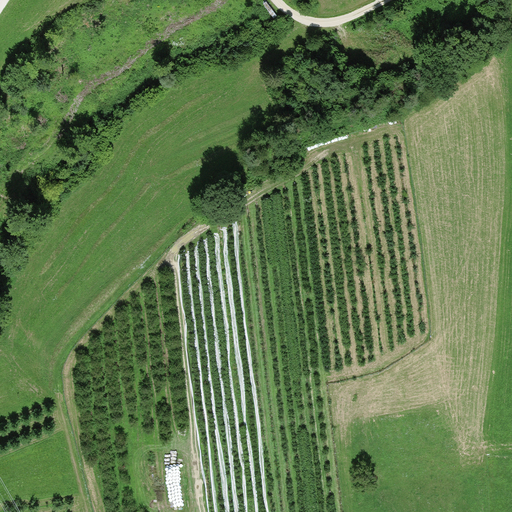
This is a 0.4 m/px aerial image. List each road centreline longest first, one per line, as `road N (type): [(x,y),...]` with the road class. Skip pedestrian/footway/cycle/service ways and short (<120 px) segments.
road 1 (track): [(85,511),(56,404),(59,350),(204,195),(264,156),(344,121)]
road 2 (track): [(201,511),(174,265)]
road 3 (track): [(437,15),(331,38),(325,22)]
